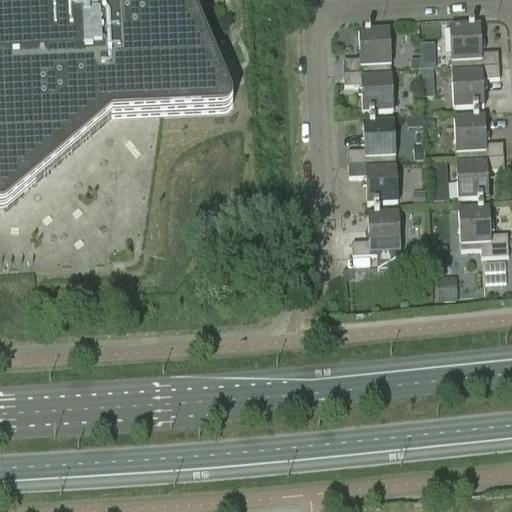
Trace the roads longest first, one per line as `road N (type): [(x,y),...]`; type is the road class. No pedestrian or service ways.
road 1 (primary): [(0,471),(511,427)]
road 2 (primary): [(511,372),(0,415)]
road 3 (residential): [(326,264),(313,10)]
road 4 (residential): [(313,10),(511,2)]
